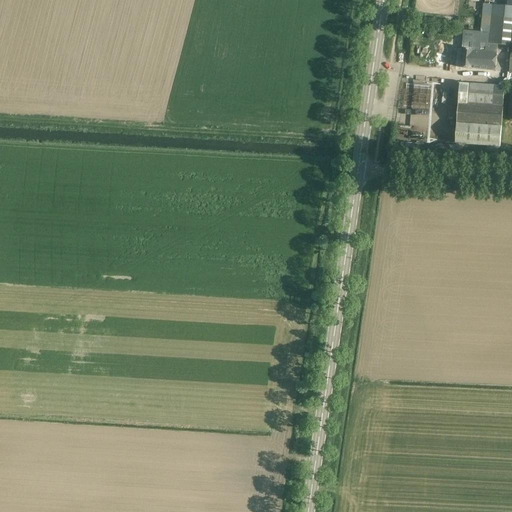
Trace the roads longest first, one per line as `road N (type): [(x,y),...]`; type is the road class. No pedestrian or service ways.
road 1 (primary): [(307,511),(356,170)]
road 2 (track): [(375,171),(324,511)]
road 3 (primary): [(356,170),(383,0)]
road 4 (unclassified): [(511,177),(356,170)]
